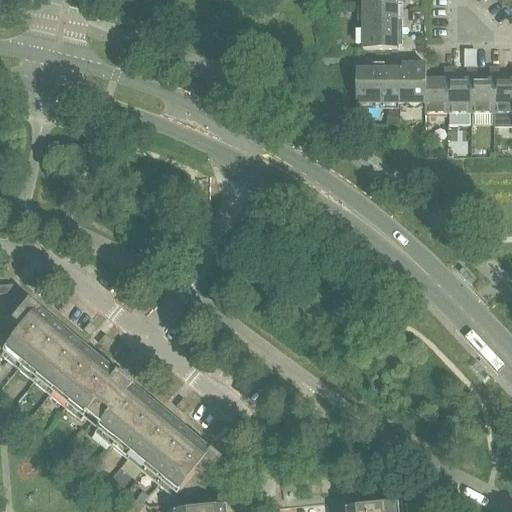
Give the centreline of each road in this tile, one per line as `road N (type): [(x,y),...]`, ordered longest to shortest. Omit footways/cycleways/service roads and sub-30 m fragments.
road 1 (tertiary): [(64,77),(194,122),(302,178),(415,263),(511,362)]
road 2 (residential): [(267,511),(279,457),(252,423),(174,374),(171,349),(43,256),(0,250)]
